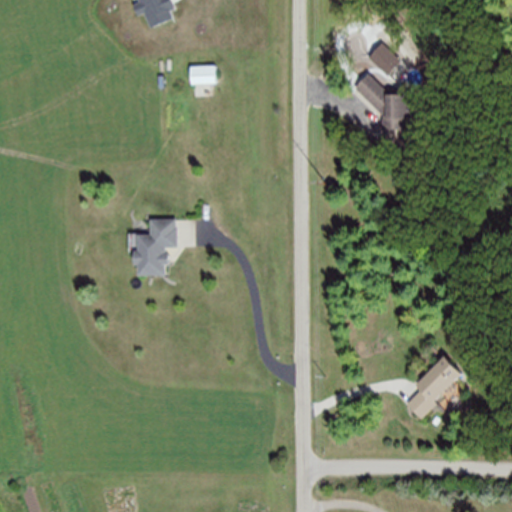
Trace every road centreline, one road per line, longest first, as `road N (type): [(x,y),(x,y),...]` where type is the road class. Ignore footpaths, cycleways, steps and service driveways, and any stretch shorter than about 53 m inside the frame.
road 1 (residential): [(302,0),(307,511)]
road 2 (residential): [(306,467),(511,465)]
